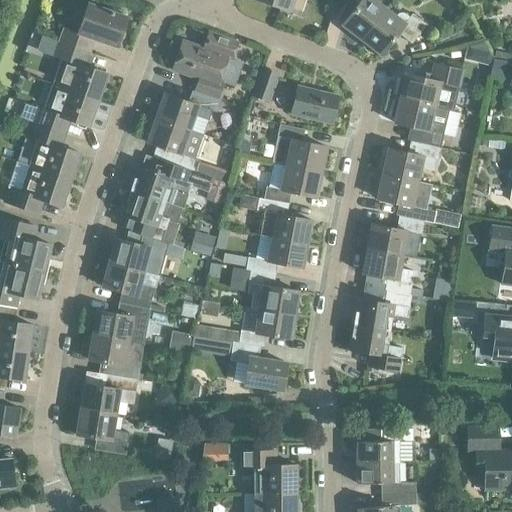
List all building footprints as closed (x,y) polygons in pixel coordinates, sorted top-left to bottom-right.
[(258,0),(290,11),(293,0),(258,0)] [(342,24),(361,39),(385,8),(375,0),(356,0),(359,2),(342,24)] [(63,27),(59,41),(89,52),(94,39),(117,47),(127,16),(87,2),(77,32),(63,27)] [(396,16),(385,8),(361,39),(381,54),(397,33),(411,44),(426,25),(412,14),(409,17),(404,13),(401,13),(396,16)] [(198,79),(194,91),(217,99),(223,82),(220,81),(228,57),(231,58),(237,42),(208,32),(203,47),(182,40),(172,69),(198,79)] [(68,60),(59,86),(98,100),(107,73),(90,67),(94,54),(89,52),(59,41),(54,55),(68,60)] [(492,67),(493,60),(493,57),(491,57),(484,43),(469,47),(467,47),(464,60),(492,67)] [(400,97),(448,109),(454,110),(463,69),(434,62),(430,79),(405,73),(404,78),(400,77),(396,94),(400,95),(400,97)] [(262,68),(253,95),(268,100),(277,74),(262,68)] [(491,69),(490,77),(505,80),(506,71),(491,69)] [(36,106),(31,121),(67,133),(71,120),(89,126),(98,100),(59,86),(50,111),(36,106)] [(297,86),(291,112),(332,122),(339,95),(297,86)] [(164,93),(155,117),(189,129),(194,115),(208,120),(211,110),(216,111),(219,100),(217,99),(194,91),(192,91),(188,102),(164,93)] [(448,109),(400,97),(399,99),(395,98),(391,116),(395,117),(394,122),(419,127),(416,141),(440,147),(448,109)] [(180,153),(189,129),(155,117),(147,141),(171,150),(167,162),(195,172),(199,160),(180,153)] [(40,140),(31,166),(71,179),(80,153),(61,146),(66,133),(67,133),(31,121),(26,136),(40,140)] [(291,140),(285,163),(321,171),(326,146),(301,140),(304,130),(280,125),(277,137),(291,140)] [(488,140),(479,138),(479,146),(487,147),(488,140)] [(240,141),(237,154),(248,156),(250,143),(240,141)] [(388,147),(383,172),(418,180),(420,167),(436,171),(441,147),(440,147),(416,141),(417,141),(414,153),(388,147)] [(138,165),(130,189),(164,201),(164,203),(181,209),(182,209),(183,208),(193,180),(211,185),(207,195),(223,201),(229,184),(195,172),(167,162),(162,173),(138,165)] [(264,199),(288,204),(291,192),(316,197),(321,171),(285,163),(280,189),(266,186),(264,199)] [(71,179),(31,166),(22,191),(9,187),(4,201),(38,212),(43,199),(62,206),(71,179)] [(402,203),(399,214),(424,220),(434,221),(436,210),(426,208),(431,183),(418,180),(383,172),(377,198),(402,203)] [(164,203),(164,201),(130,189),(129,190),(125,189),(120,203),(125,204),(122,213),(127,215),(123,227),(161,240),(167,221),(176,225),(181,209),(164,203)] [(260,234),(271,237),(307,243),(311,220),(286,215),(288,204),(264,199),(259,198),(256,211),(264,212),(260,234)] [(199,210),(198,214),(219,221),(222,215),(206,209),(205,212),(199,210)] [(372,223),(367,247),(403,254),(407,230),(421,232),(424,220),(399,214),(397,228),(372,223)] [(0,237),(9,240),(3,261),(45,270),(51,243),(33,239),(37,225),(0,216),(0,237)] [(504,252),(500,283),(511,284),(511,228),(491,226),(488,249),(504,252)] [(210,256),(215,239),(197,234),(192,251),(210,256)] [(115,237),(109,262),(143,271),(150,246),(115,237)] [(302,268),(307,243),(271,237),(267,261),(248,257),(248,258),(246,268),(246,270),(251,270),(275,274),(277,264),(302,268)] [(173,240),(172,245),(182,248),(183,244),(173,240)] [(218,240),(216,247),(225,249),(226,242),(218,240)] [(385,290),(387,290),(410,294),(414,270),(400,267),(403,254),(367,247),(362,272),(388,277),(385,290)] [(233,256),(231,265),(246,268),(248,258),(233,256)] [(0,305),(16,308),(17,305),(20,293),(38,297),(45,270),(3,261),(0,275),(0,305)] [(140,284),(143,271),(109,262),(102,286),(126,293),(123,304),(148,309),(149,308),(154,288),(140,284)] [(220,266),(210,264),(209,274),(219,275),(220,266)] [(273,286),(275,274),(251,270),(247,293),(253,294),(251,308),(259,309),(295,315),(299,290),(273,286)] [(358,298),(354,323),(389,329),(392,314),(408,316),(411,294),(410,294),(387,290),(385,302),(358,298)] [(453,301),(452,317),(474,319),(476,303),(453,301)] [(202,302),(200,313),(216,316),(218,304),(202,302)] [(93,335),(143,344),(149,309),(148,309),(123,304),(121,314),(97,309),(93,335)] [(0,346),(29,351),(33,324),(15,321),(16,308),(0,305),(0,346)] [(295,315),(259,309),(255,333),(241,330),(240,333),(220,330),(218,340),(233,342),(260,346),(263,347),(265,335),(291,339),(295,315)] [(511,317),(485,315),(483,342),(494,343),(493,359),(511,360),(511,317)] [(389,329),(354,323),(349,348),(376,353),(374,367),(399,371),(403,347),(387,344),(389,329)] [(172,332),(169,348),(187,352),(190,336),(172,332)] [(87,354),(87,355),(89,355),(88,360),(113,364),(111,375),(112,375),(137,380),(143,344),(93,335),(92,337),(90,337),(89,338),(89,339),(88,339),(88,340),(88,341),(87,342),(87,343),(87,344),(87,345),(86,346),(86,347),(86,348),(86,349),(86,350),(86,352),(86,353),(87,354)] [(206,338),(193,336),(190,351),(204,353),(206,338)] [(259,357),(260,346),(233,342),(230,360),(248,363),(245,385),(282,391),(287,362),(259,357)] [(24,379),(29,351),(0,346),(0,376),(0,375),(24,379)] [(428,373),(429,380),(440,379),(439,368),(432,369),(428,373)] [(172,371),(171,380),(180,382),(182,373),(172,371)] [(133,403),(137,380),(112,375),(111,386),(85,382),(80,408),(116,414),(118,401),(133,403)] [(189,377),(185,395),(197,397),(199,384),(196,379),(189,377)] [(178,388),(162,386),(160,402),(176,405),(178,388)] [(4,390),(0,389),(0,432),(15,435),(19,407),(1,404),(3,390),(4,390)] [(101,450),(125,454),(129,432),(113,430),(116,414),(80,408),(76,435),(103,439),(101,450)] [(468,425),(468,449),(476,449),(477,473),(485,473),(485,489),(511,488),(511,448),(498,448),(498,424),(468,425)] [(356,440),(356,461),(392,461),(399,461),(399,440),(413,440),(412,427),(380,428),(380,440),(356,440)] [(254,465),(254,492),(296,492),(296,464),(276,464),(276,450),(240,450),(240,465),(254,465)] [(429,450),(429,460),(438,460),(438,450),(429,450)] [(0,487),(14,486),(11,458),(0,459),(0,487)] [(381,482),(381,494),(417,493),(417,481),(399,482),(399,461),(392,461),(356,461),(356,482),(381,482)] [(296,511),(296,492),(254,492),(254,511),(296,511)] [(357,507),(357,511),(399,511),(399,505),(417,504),(417,493),(381,494),(381,505),(357,507)]
